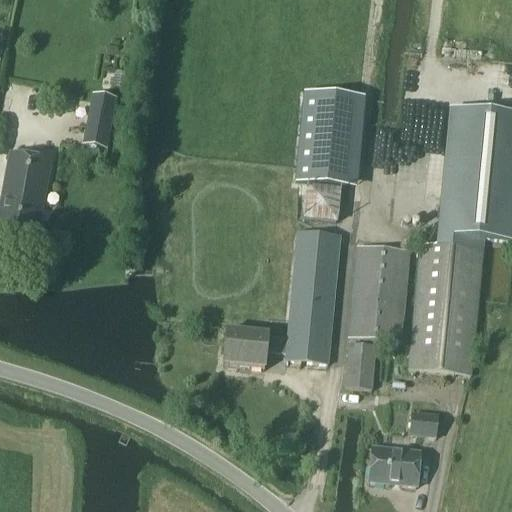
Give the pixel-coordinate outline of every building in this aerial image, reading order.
[(354,191),(361,100),(300,95),(293,186),(354,191)] [(106,153),(113,104),(97,102),(96,109),(91,108),(88,129),(84,128),(81,149),(106,153)] [(511,121),(452,116),(439,252),(419,250),(407,376),(470,382),(483,244),(511,246),(511,121)] [(0,237),(35,244),(50,165),(10,158),(0,214),(0,237)] [(326,370),(338,242),(297,238),(287,344),(267,342),(267,340),(225,336),(222,370),(264,374),(265,358),(285,360),(285,366),(326,370)] [(398,349),(407,257),(358,252),(349,344),(398,349)] [(370,396),(375,353),(349,350),(344,393),(370,396)] [(435,444),(437,422),(411,419),(409,441),(435,444)] [(416,493),(419,459),(371,454),(368,488),(416,493)]
